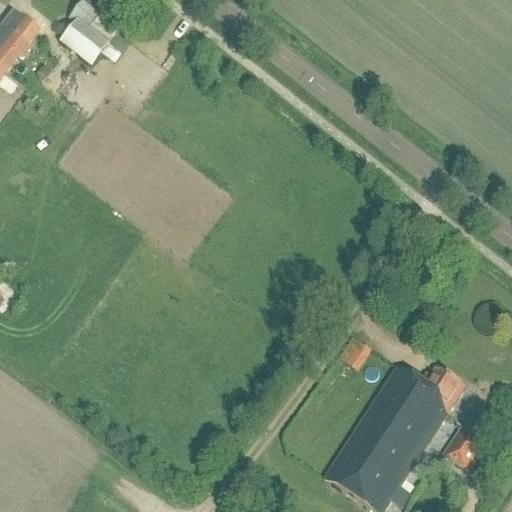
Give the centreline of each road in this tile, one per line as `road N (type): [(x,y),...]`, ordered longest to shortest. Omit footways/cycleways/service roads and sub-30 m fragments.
road 1 (track): [(443,187),(207,511)]
road 2 (tertiary): [(511,240),(206,0)]
